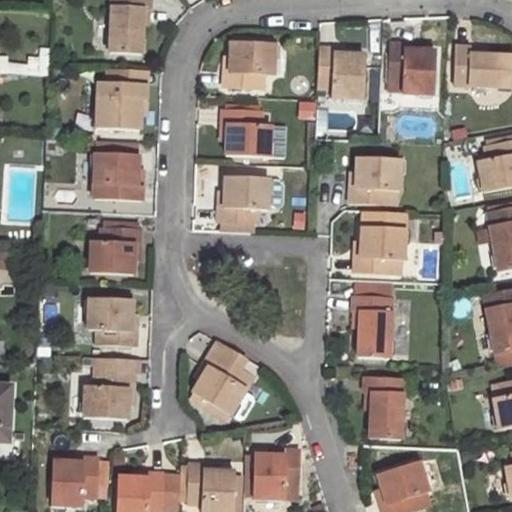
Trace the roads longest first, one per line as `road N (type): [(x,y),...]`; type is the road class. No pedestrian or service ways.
road 1 (residential): [(444,0),(229,10),(201,25),(184,52),(175,243)]
road 2 (residential): [(302,374),(312,352),(316,260),(307,249),(175,243)]
road 3 (residential): [(175,243),(194,302),(302,374)]
road 4 (residential): [(302,374),(351,511)]
